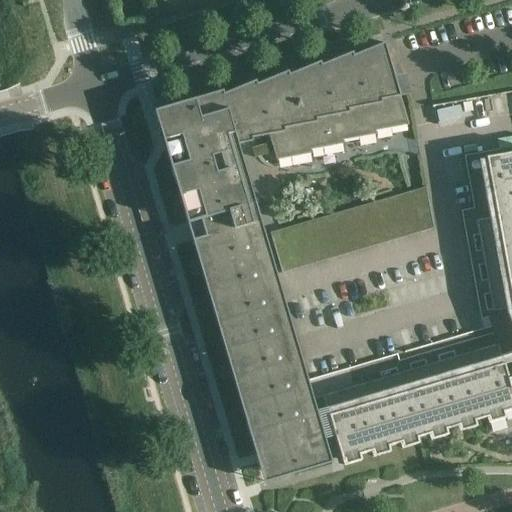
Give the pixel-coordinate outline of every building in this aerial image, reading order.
[(331,464),(329,456),(323,436),(323,434),(320,425),(234,134),(266,129),(275,161),(311,154),(310,150),(343,144),(343,141),(376,135),(375,132),(408,125),(400,97),(394,77),(384,44),(153,112),(250,437),(263,484),(331,464)] [(400,97),(409,96),(405,76),(394,77),(400,97)] [(481,250),(481,252),(484,264),(484,266),(486,265),(489,279),(486,280),(487,281),(489,294),(489,295),(492,295),(494,309),(492,309),(492,311),(492,312),(505,310),(511,309),(511,362),(503,365),(501,356),(498,345),(455,357),(454,358),(454,360),(441,364),(440,362),(439,362),(426,366),(425,366),(426,369),(412,373),(411,370),(410,371),(398,374),(396,375),(397,377),(383,381),(383,379),(381,379),(322,397),(326,409),(330,422),(320,425),(323,434),(323,436),(333,433),(341,461),(343,460),(344,460),(343,457),(357,453),(358,456),(359,456),(371,452),(373,452),(372,449),(386,445),(386,448),(388,447),(400,444),(402,443),(401,441),(414,437),(415,439),(417,439),(429,435),(430,435),(430,432),(443,428),(444,431),(446,430),(458,427),(459,426),(458,424),(472,420),(473,422),(474,422),(486,418),(488,424),(505,419),(503,413),(511,410),(511,153),(485,158),(485,160),(496,217),(488,219),(476,221),(478,235),(478,236),(481,236),(484,250),(481,250)] [(411,192),(396,197),(401,214),(412,211),(429,206),(426,192),(412,197),(411,192)] [(309,241),(321,238),(332,234),(344,231),(355,228),(367,224),(378,221),(390,217),(393,217),(401,214),(396,197),(388,199),(389,203),(271,238),(275,251),(286,248),(298,244),(309,241)] [(429,206),(412,211),(419,234),(433,230),(429,206)] [(412,211),(401,214),(408,237),(419,234),(412,211)] [(401,214),(393,217),(390,217),(397,240),(408,237),(401,214)] [(390,217),(378,221),(385,244),(397,240),(390,217)] [(378,221),(367,224),(374,247),(385,244),(378,221)] [(367,224),(355,228),(362,251),(374,247),(367,224)] [(351,254),(362,251),(355,228),(344,231),(351,254)] [(344,231),(332,234),(339,257),(351,254),(344,231)] [(332,234),(321,238),(328,261),(339,257),(332,234)] [(321,238),(309,241),(316,264),(328,261),(321,238)] [(316,264),(309,241),(298,244),(305,267),(316,264)] [(298,244),(286,248),(293,271),(305,267),(298,244)] [(281,274),(293,271),(286,248),(275,251),(281,274)] [(434,346),(444,343),(440,325),(430,327),(434,346)]
